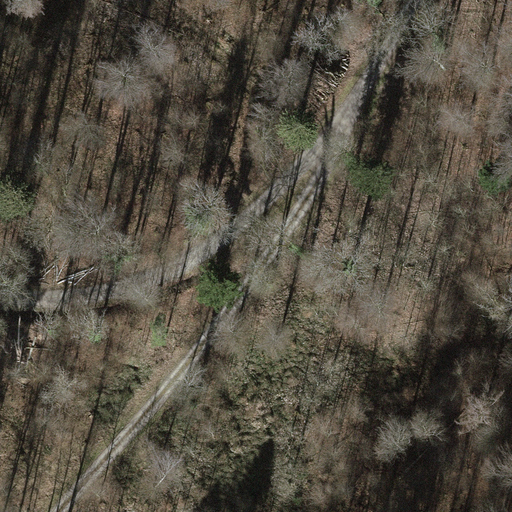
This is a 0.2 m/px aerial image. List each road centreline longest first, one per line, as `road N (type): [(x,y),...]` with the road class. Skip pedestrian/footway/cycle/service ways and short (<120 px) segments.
road 1 (track): [(315,171),(213,336),(61,511)]
road 2 (track): [(315,171),(210,252),(113,292),(0,298)]
road 3 (track): [(418,0),(315,171)]
